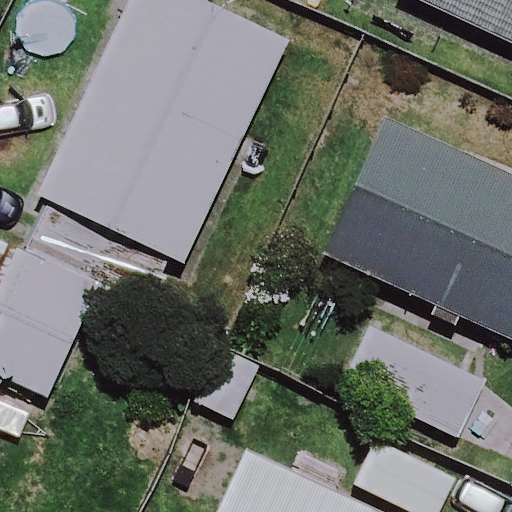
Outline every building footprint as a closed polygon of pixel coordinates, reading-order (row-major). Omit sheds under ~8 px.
[(286,45),(193,0),(133,0),(40,195),(181,263),(286,45)] [(511,0),(415,0),(511,45),(511,0)] [(511,182),(384,124),(324,257),(511,342),(511,182)] [(101,289),(0,244),(0,375),(53,399),(101,289)] [(481,382),(366,332),(341,390),(456,439),(481,382)] [(373,511),(248,455),(222,511),(373,511)]
